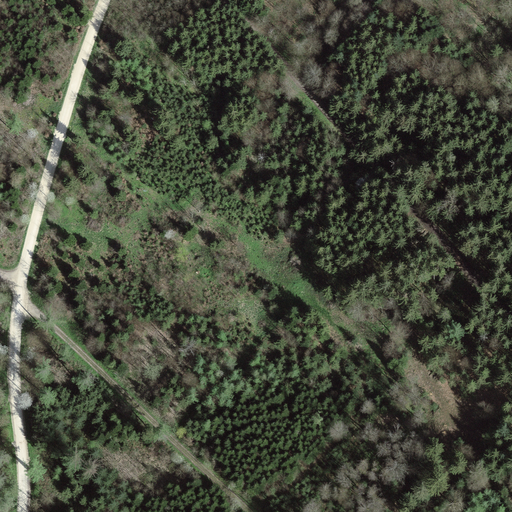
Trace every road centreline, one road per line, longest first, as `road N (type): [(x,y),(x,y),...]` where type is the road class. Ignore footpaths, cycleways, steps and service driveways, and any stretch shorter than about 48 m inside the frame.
road 1 (unclassified): [(22,511),(14,375),(19,294),(64,116),(104,0)]
road 2 (track): [(511,319),(226,0)]
road 3 (track): [(0,276),(245,511)]
